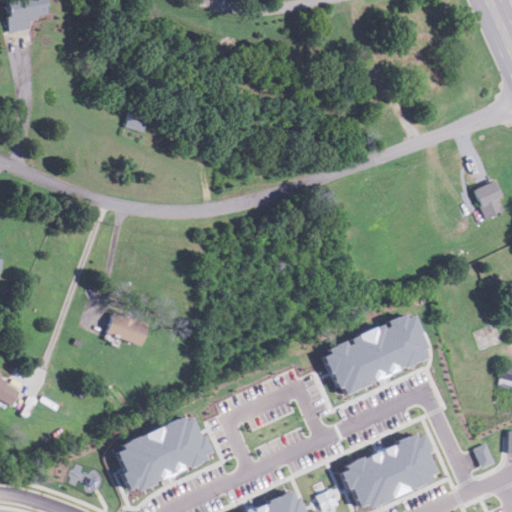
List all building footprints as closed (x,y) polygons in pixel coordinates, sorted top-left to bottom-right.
[(27,27),(26,18),(46,15),(42,0),(2,0),(8,31),(27,27)] [(140,131),(144,118),(125,113),(122,125),(140,131)] [(482,217),(502,210),(491,179),(471,187),(482,217)] [(139,344),(145,322),(109,312),(103,333),(139,344)] [(319,355),(326,352),(324,348),(332,344),(331,343),(341,339),(344,344),(348,342),(346,337),(353,335),(353,333),(371,325),(371,326),(378,323),(381,328),(386,325),(383,320),(393,315),(393,316),(400,313),(403,317),(409,314),(417,329),(416,331),(423,346),(419,348),(423,356),(415,360),(414,359),(409,362),(410,362),(400,367),(399,365),(394,368),(385,373),(384,372),(379,374),(379,375),(371,379),(370,379),(365,381),(365,383),(356,387),(351,389),(342,394),(338,386),(335,387),(328,372),(326,372),(319,355)] [(496,385),(511,388),(511,365),(501,363),(496,385)] [(17,389),(0,380),(0,399),(9,404),(17,389)] [(125,488),(131,485),(133,489),(150,482),(149,479),(155,477),(155,478),(164,474),(164,473),(168,471),(169,472),(179,467),(178,467),(183,464),(184,466),(194,462),(195,461),(201,458),(200,454),(206,450),(199,434),(196,435),(187,416),(179,419),(178,415),(170,419),(169,418),(160,422),(161,423),(133,436),(132,435),(123,439),(123,440),(116,443),(118,448),(111,451),(120,470),(117,472),(125,488)] [(337,471),(343,468),(341,464),(349,461),(349,459),(359,455),(360,457),(365,455),(365,454),(375,450),(375,451),(379,449),(379,448),(389,444),(394,442),(393,439),(403,435),(403,436),(411,432),(413,436),(420,433),(427,450),(424,452),(433,471),(426,475),(428,478),(420,482),(420,483),(411,487),(410,487),(383,499),(383,500),(373,505),(373,504),(366,507),(364,503),(357,506),(348,487),(344,488),(337,471)] [(304,511),(304,510),(302,511),(295,495),(291,497),(288,488),(279,492),(279,493),(274,496),(274,495),(264,499),(265,501),(260,504),(259,503),(249,507),(250,508),(246,511),(245,509),(237,511),(304,511)]
